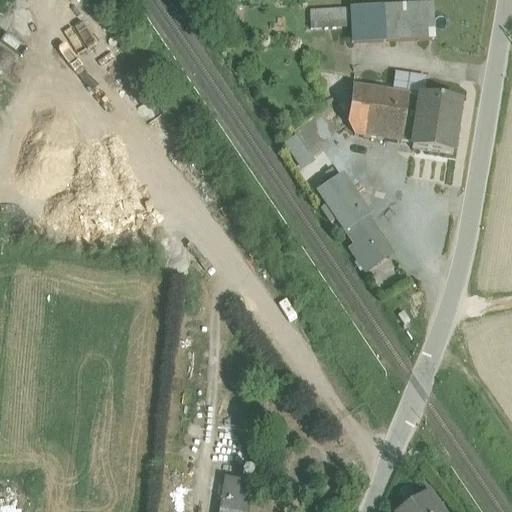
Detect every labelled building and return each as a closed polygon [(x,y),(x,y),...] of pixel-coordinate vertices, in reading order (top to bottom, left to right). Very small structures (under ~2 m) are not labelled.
[(433,6),(350,10),(350,29),(351,44),(434,40),(433,6)] [(350,10),(310,12),(310,31),(350,29),(350,10)] [(460,104),(424,98),(426,81),(394,76),(392,94),(408,96),(401,145),(412,147),(411,150),(452,156),(460,104)] [(392,94),(353,88),(347,127),(354,137),(400,144),(400,145),(401,145),(408,96),(392,94)] [(64,96),(43,106),(48,116),(69,105),(64,96)] [(282,145),(301,172),(314,163),(295,136),(282,145)] [(365,221),(338,182),(318,196),(344,235),(345,234),(355,248),(351,251),(365,273),(389,257),(375,236),(373,237),(363,222),(365,221)] [(208,307),(210,288),(188,286),(185,305),(208,307)] [(409,324),(403,315),(397,318),(404,328),(409,324)] [(253,485),(223,480),(219,502),(249,507),(253,485)] [(439,511),(427,495),(401,511),(439,511)] [(248,511),(249,507),(219,502),(217,511),(248,511)]
